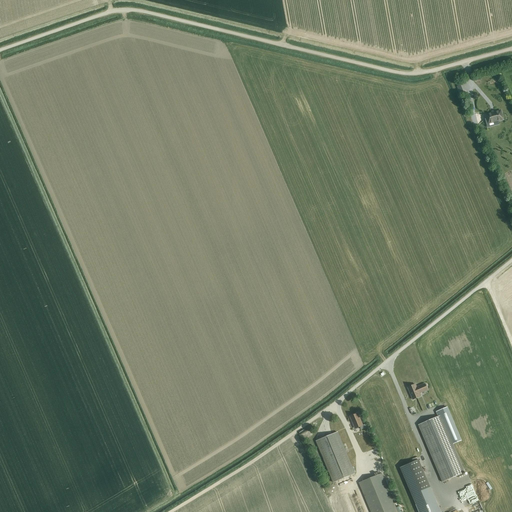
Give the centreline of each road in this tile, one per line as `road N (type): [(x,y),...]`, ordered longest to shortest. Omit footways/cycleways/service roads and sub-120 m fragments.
road 1 (unclassified): [(0,50),(122,9),(401,73),(511,48)]
road 2 (unclassified): [(248,464),(511,260)]
